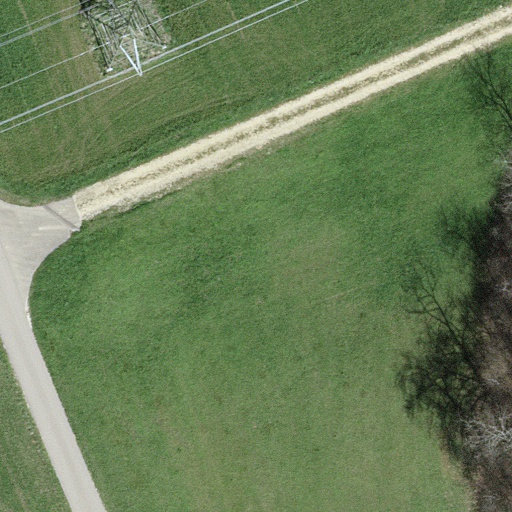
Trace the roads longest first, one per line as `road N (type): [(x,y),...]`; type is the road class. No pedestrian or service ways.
road 1 (track): [(0,240),(511,17)]
road 2 (unclassified): [(90,511),(0,292)]
